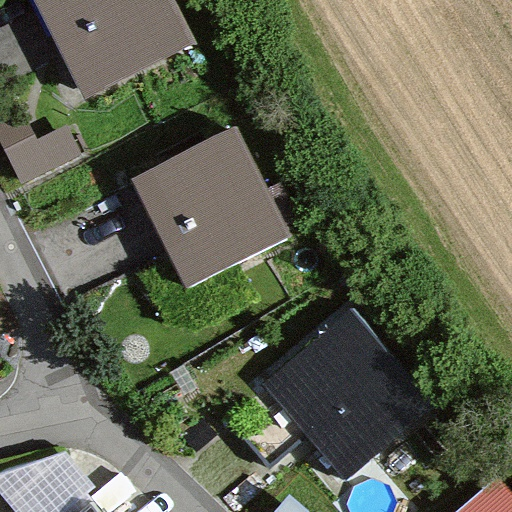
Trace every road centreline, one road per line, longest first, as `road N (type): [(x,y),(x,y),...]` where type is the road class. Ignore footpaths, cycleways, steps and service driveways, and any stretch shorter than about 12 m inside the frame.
road 1 (residential): [(0,239),(39,318),(49,363),(47,423)]
road 2 (residential): [(189,511),(119,445),(70,423),(47,423)]
